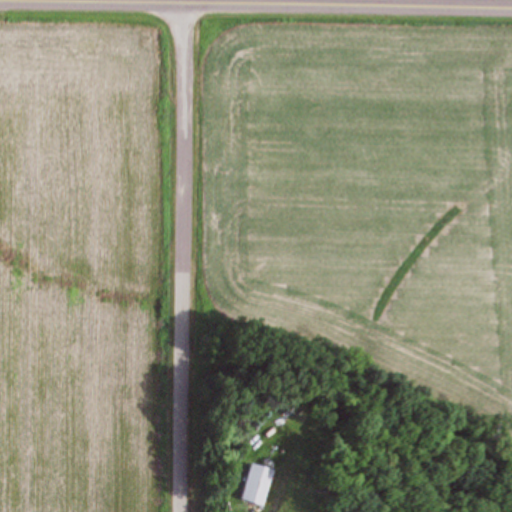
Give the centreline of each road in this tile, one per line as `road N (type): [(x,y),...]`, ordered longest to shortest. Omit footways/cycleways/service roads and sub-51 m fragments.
road 1 (residential): [(184,511),(183,0)]
road 2 (secondary): [(511,3),(332,0)]
